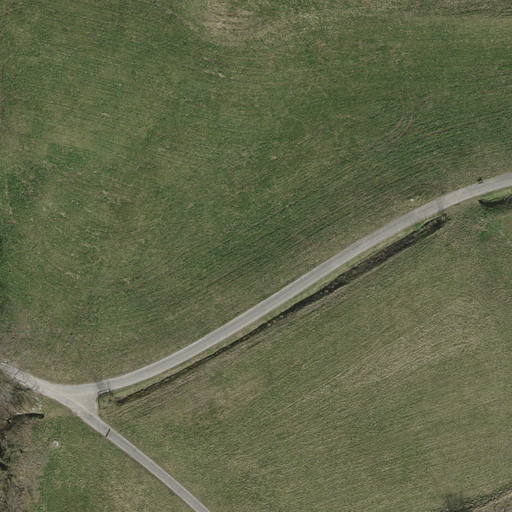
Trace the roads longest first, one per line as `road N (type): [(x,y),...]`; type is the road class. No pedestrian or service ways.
road 1 (track): [(64,398),(151,373),(378,239),(511,184)]
road 2 (track): [(0,348),(195,511)]
